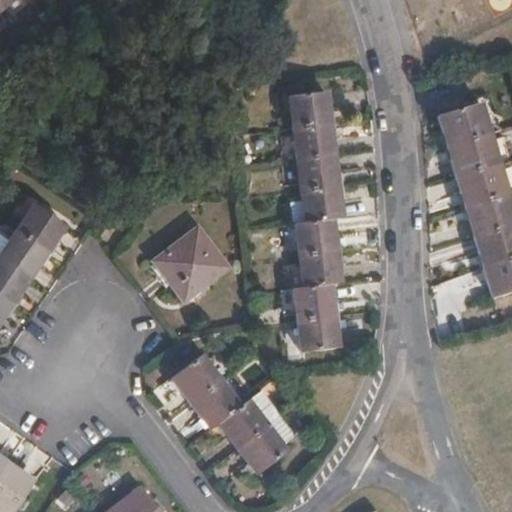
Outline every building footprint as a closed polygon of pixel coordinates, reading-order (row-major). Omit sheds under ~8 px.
[(0,0),(0,8),(9,0),(0,0)] [(304,223),(294,224),(302,291),(292,292),(299,355),(336,350),(329,287),(338,286),(330,220),(341,219),(325,93),(289,97),(304,223)] [(511,290),(511,211),(479,101),(437,116),(493,296),(511,290)] [(0,318),(64,224),(35,204),(0,255),(0,318)] [(196,232),(153,266),(183,303),(227,268),(196,232)] [(198,358),(169,381),(209,432),(216,427),(255,476),(284,453),(247,404),(239,410),(198,358)] [(0,483),(16,469),(0,458),(0,483)] [(16,469),(0,483),(0,510),(2,511),(16,511),(35,483),(16,469)] [(157,511),(141,490),(112,511),(157,511)]
